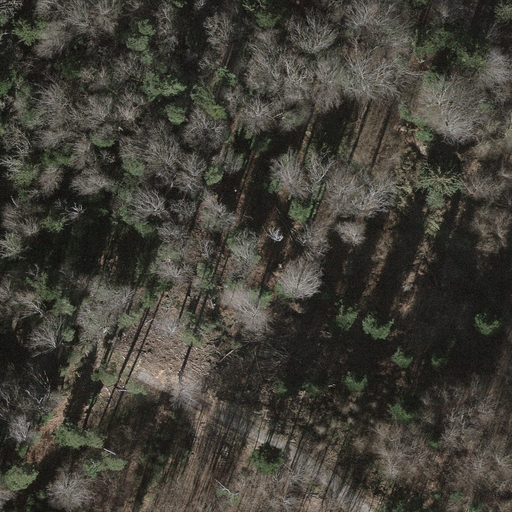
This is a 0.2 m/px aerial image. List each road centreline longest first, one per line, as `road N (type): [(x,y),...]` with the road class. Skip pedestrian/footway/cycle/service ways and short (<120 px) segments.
road 1 (track): [(511,325),(461,258),(340,148),(289,37)]
road 2 (track): [(346,511),(248,425)]
